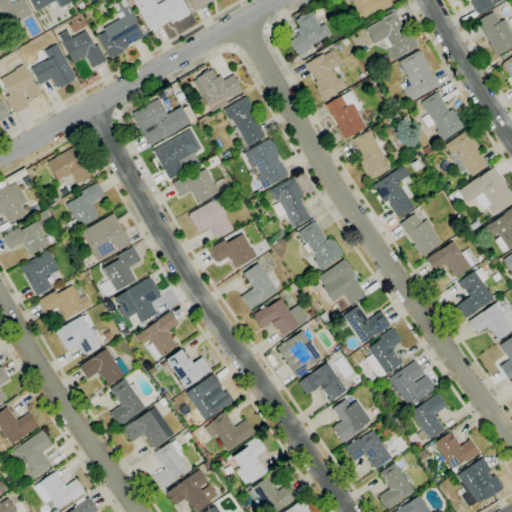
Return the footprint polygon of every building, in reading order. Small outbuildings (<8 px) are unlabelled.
[(1,32),(0,30),(0,0),(8,0),(10,3),(11,3),(11,4),(17,0),(22,0),(31,14),(1,32)] [(54,0),(47,4),(47,5),(35,12),(28,0),(68,0),(70,2),(58,9),(54,0)] [(109,60),(96,36),(104,31),(102,28),(123,16),(115,3),(120,0),(125,0),(136,20),(134,21),(143,37),(132,43),(131,42),(125,46),(126,47),(123,49),(124,50),(121,51),(122,53),(109,60)] [(149,31),(132,0),(152,0),(156,5),(164,0),(181,0),(189,14),(176,22),(176,21),(171,24),(169,21),(166,22),(165,21),(149,31)] [(193,12),(186,0),(211,0),(204,4),(204,5),(193,12)] [(358,21),(352,10),(355,8),(350,0),(388,0),(391,5),(374,15),(373,12),(358,21)] [(478,14),(477,13),(476,14),(470,3),(471,3),(469,0),(501,0),(494,4),(492,5),(493,6),(478,14)] [(297,56),(293,50),(292,51),(289,46),(291,45),(288,41),(299,35),(295,29),(298,27),(294,20),(298,18),(297,17),(301,15),(302,16),(310,11),(318,26),(323,24),(329,34),(308,46),(310,49),(297,56)] [(511,46),(494,56),(487,44),(489,43),(482,32),(481,32),(477,25),(475,21),(493,11),(497,19),(498,22),(503,19),(508,27),(507,28),(511,36),(511,46)] [(393,60),(387,50),(389,49),(388,48),(387,49),(382,39),(373,44),(364,29),(377,22),(377,21),(392,12),(393,14),(394,13),(400,24),(399,24),(402,30),(406,28),(416,45),(415,45),(416,47),(393,60)] [(92,68),(86,58),(85,59),(84,57),(80,60),(80,59),(72,63),(61,44),(62,44),(57,35),(66,30),(71,38),(84,31),(93,47),(96,45),(105,60),(92,68)] [(343,46),(340,41),(346,38),(348,43),(343,46)] [(55,88),(50,79),(39,85),(29,68),(42,61),(43,62),(47,59),(43,51),(56,44),(75,77),(72,79),(73,80),(59,88),(58,87),(55,88)] [(323,100),(322,98),(321,99),(314,88),(316,88),(314,85),(315,85),(313,82),(315,81),(311,74),(310,75),(304,63),(321,54),(322,55),(333,49),(341,63),(330,69),(335,77),(336,78),(339,77),(345,88),(323,100)] [(409,103),(401,89),(409,85),(405,77),(406,76),(397,62),(418,50),(419,52),(420,51),(426,63),(425,63),(431,74),(432,73),(438,84),(437,84),(438,86),(409,103)] [(511,88),(505,78),(508,76),(501,65),(502,65),(501,63),(511,55),(511,88)] [(16,114),(15,113),(14,113),(4,97),(8,95),(0,80),(0,78),(15,70),(14,69),(21,65),(32,83),(32,82),(39,94),(30,100),(31,101),(26,103),(28,106),(26,106),(27,107),(16,114)] [(203,108),(199,100),(202,98),(192,81),(196,79),(195,78),(203,73),(202,72),(206,69),(207,71),(210,69),(216,77),(219,75),(222,80),(232,75),(234,79),(236,79),(238,83),(237,84),(241,91),(229,97),(228,95),(208,107),(207,105),(203,108)] [(343,139),(336,127),(337,126),(331,116),(330,116),(323,105),(339,96),(340,96),(350,90),(360,109),(356,111),(357,112),(356,113),(364,127),(343,139)] [(441,141),(434,131),(436,130),(435,129),(436,128),(433,124),(427,128),(420,118),(426,114),(419,104),(421,103),(420,102),(435,92),(436,94),(437,93),(443,103),(442,104),(447,111),(450,109),(451,112),(452,111),(453,112),(454,112),(464,126),(441,141)] [(248,146),(247,145),(246,146),(242,138),(239,140),(233,129),(236,127),(231,120),(230,119),(228,120),(222,110),(246,96),(256,115),(252,117),(256,125),(257,125),(264,137),(248,146)] [(149,146),(148,144),(147,144),(142,136),(143,135),(139,128),(138,128),(132,118),(133,117),(131,113),(157,99),(166,114),(179,107),(181,109),(187,105),(196,121),(189,124),(149,146)] [(211,112),(208,108),(224,99),(227,102),(211,112)] [(0,121),(0,100),(9,116),(0,121)] [(392,111),(388,105),(395,101),(399,106),(392,111)] [(385,117),(381,112),(387,109),(390,114),(385,117)] [(387,124),(384,119),(389,116),(392,121),(387,124)] [(168,179),(151,150),(189,129),(200,148),(177,161),(183,171),(168,179)] [(470,177),(454,154),(452,155),(451,154),(450,155),(443,145),(465,130),(466,131),(467,131),(477,146),(476,146),(477,147),(474,149),(478,155),(479,154),(486,164),(485,165),(486,166),(472,176),(471,176),(470,177)] [(368,181),(357,162),(361,160),(358,156),(360,155),(351,140),(366,131),(367,132),(368,131),(383,157),(384,156),(385,157),(386,157),(392,167),(368,181)] [(262,189),(255,176),(260,174),(255,165),(251,167),(243,153),(268,139),(269,141),(271,140),(277,150),(275,151),(277,154),(276,154),(278,157),(276,158),(280,164),(281,163),(287,175),(262,189)] [(76,184),(70,174),(57,181),(46,162),(75,145),(92,175),(76,184)] [(424,154),(421,149),(427,145),(430,150),(424,154)] [(224,160),(220,154),(227,150),(230,156),(224,160)] [(398,218),(397,216),(396,217),(389,207),(390,206),(386,201),(384,203),(383,201),(382,202),(372,187),(373,186),(372,185),(402,165),(408,175),(399,181),(400,182),(398,184),(413,207),(412,208),(398,218)] [(511,201),(493,215),(486,206),(482,210),(473,198),(466,203),(457,191),(478,176),(478,177),(492,167),(500,177),(499,178),(506,189),(507,188),(511,194),(511,201)] [(198,203),(194,196),(193,197),(191,192),(189,193),(188,191),(179,197),(171,183),(187,174),(188,177),(204,169),(213,184),(214,184),(219,191),(198,203)] [(294,227),(293,226),(292,227),(284,214),(278,217),(271,206),(278,202),(277,201),(276,202),(275,201),(274,202),(268,191),(291,178),(292,179),(293,178),(300,191),(299,191),(302,196),(299,198),(301,201),(300,202),(309,218),(294,227)] [(8,224),(1,213),(0,213),(0,187),(6,184),(8,186),(14,183),(26,202),(19,206),(19,207),(20,206),(25,215),(8,224)] [(71,232),(66,224),(74,219),(65,204),(81,195),(79,192),(95,183),(95,184),(97,183),(104,195),(92,203),(92,204),(93,207),(92,208),(97,217),(79,228),(79,227),(71,232)] [(215,239),(209,229),(208,228),(199,233),(198,232),(197,233),(187,216),(188,215),(188,214),(213,199),(223,216),(224,216),(232,229),(215,239)] [(502,252),(493,238),(497,236),(495,233),(490,236),(484,227),(490,223),(502,215),(502,214),(511,206),(511,246),(507,250),(507,249),(506,249),(502,252)] [(43,221),(38,213),(45,210),(49,217),(43,221)] [(420,256),(412,246),(414,245),(406,234),(405,235),(397,224),(413,213),(417,219),(418,219),(420,222),(425,219),(431,228),(431,229),(440,242),(420,256)] [(97,262),(80,232),(112,214),(121,230),(123,230),(129,240),(128,241),(129,243),(97,262)] [(472,231),(468,226),(475,220),(479,226),(472,231)] [(29,255),(25,247),(24,248),(21,244),(19,245),(19,244),(9,250),(9,249),(8,249),(1,238),(2,237),(2,236),(17,227),(19,231),(34,221),(43,237),(44,236),(49,244),(29,255)] [(320,271),(313,261),(314,260),(313,258),(314,258),(297,233),(298,233),(298,232),(312,222),(313,223),(314,222),(321,232),(320,233),(325,240),(328,238),(329,240),(330,240),(331,241),(332,240),(341,253),(340,254),(341,255),(320,271)] [(235,268),(230,260),(229,260),(228,257),(226,258),(225,257),(215,263),(215,261),(213,262),(207,251),(208,250),(207,249),(223,240),(225,243),(241,233),(250,249),(251,248),(256,256),(235,268)] [(454,278),(451,273),(450,273),(443,264),(433,271),(424,259),(437,250),(437,251),(451,241),(460,253),(467,247),(477,261),(454,278)] [(115,292),(101,268),(117,259),(115,256),(131,247),(132,249),(133,248),(139,259),(138,259),(139,261),(128,267),(129,268),(128,268),(135,280),(115,292)] [(35,296),(19,267),(47,250),(58,270),(45,277),(50,287),(35,296)] [(511,273),(511,274),(501,260),(511,252),(511,273)] [(349,304),(342,295),(331,302),(321,287),(323,286),(317,277),(343,259),(344,261),(346,260),(352,270),(351,271),(353,273),(352,273),(354,276),(352,277),(364,294),(349,304)] [(250,309),(248,310),(239,297),(252,288),(241,274),(256,263),(276,291),(261,301),(262,301),(250,309)] [(463,318),(455,306),(468,296),(464,290),(460,285),(459,286),(456,282),(473,271),(473,272),(479,268),(486,278),(481,282),(491,296),(495,293),(498,296),(493,300),(491,298),(463,318)] [(132,326),(126,317),(122,319),(115,308),(118,306),(113,298),(148,277),(151,281),(152,280),(159,292),(158,293),(160,297),(149,303),(156,313),(139,323),(139,322),(132,326)] [(64,320),(57,309),(46,315),(44,312),(43,313),(37,302),(38,301),(37,300),(53,291),(55,294),(71,285),(71,286),(76,283),(84,295),(90,305),(64,320)] [(511,329),(494,342),(493,339),(495,338),(491,331),(490,332),(489,330),(487,332),(484,328),(476,333),(467,321),(481,312),(496,301),(495,299),(500,296),(501,298),(503,297),(510,307),(509,308),(511,312),(511,324),(510,326),(511,329)] [(282,336),(276,327),(274,328),(270,322),(261,328),(259,325),(258,326),(252,317),(253,317),(252,314),(264,306),(266,308),(279,299),(288,311),(298,304),(309,320),(298,327),(297,326),(296,327),(296,326),(282,336)] [(361,343),(348,325),(340,330),(335,322),(343,316),(342,315),(357,305),(367,320),(379,311),(389,325),(372,337),(372,336),(361,343)] [(310,318),(306,313),(311,310),(315,315),(310,318)] [(155,360),(146,347),(151,344),(148,339),(141,345),(134,335),(142,330),(143,330),(155,322),(155,321),(168,311),(177,324),(167,331),(170,336),(169,337),(176,346),(160,357),(160,356),(155,360)] [(323,323),(318,316),(323,312),(328,320),(323,323)] [(82,355),(77,346),(67,351),(65,348),(64,349),(54,332),(55,332),(54,331),(81,315),(81,317),(85,314),(92,325),(87,328),(90,333),(91,332),(99,345),(82,355)] [(315,323),(312,318),(317,315),(320,319),(315,323)] [(377,379),(364,359),(371,354),(366,348),(377,341),(376,341),(379,338),(378,337),(391,328),(392,331),(394,330),(400,338),(398,339),(400,342),(390,349),(398,361),(400,360),(402,363),(398,365),(399,366),(395,369),(395,368),(385,375),(384,374),(377,379)] [(294,377),(285,364),(286,363),(281,357),(280,357),(277,353),(278,352),(275,348),(280,345),(279,344),(282,342),(283,342),(287,340),(301,330),(320,358),(307,367),(307,368),(294,377)] [(511,376),(507,380),(498,367),(508,359),(498,345),(511,335),(511,376)] [(104,387),(103,385),(106,383),(101,376),(100,377),(97,372),(86,379),(77,367),(91,357),(91,358),(105,348),(113,361),(118,358),(127,371),(122,374),(123,375),(104,387)] [(183,388),(170,368),(169,369),(164,362),(165,361),(164,360),(179,349),(185,358),(186,358),(190,364),(200,357),(209,370),(183,388)] [(407,407),(398,394),(393,398),(384,386),(390,382),(388,379),(402,368),(402,369),(413,361),(423,373),(412,381),(414,383),(424,376),(426,378),(427,377),(433,386),(432,387),(434,389),(416,401),(418,403),(414,405),(413,404),(407,407)] [(330,401),(319,386),(305,395),(297,383),(325,362),(345,390),(339,394),(340,396),(334,400),(333,399),(330,401)] [(0,401),(0,366),(1,368),(2,367),(8,379),(7,379),(8,380),(0,384),(0,389),(5,399),(0,401)] [(197,424),(190,415),(196,410),(184,393),(197,384),(197,383),(211,373),(221,387),(209,395),(219,410),(204,421),(203,419),(197,424)] [(119,426),(118,425),(116,426),(109,416),(110,415),(109,413),(119,405),(114,398),(111,393),(109,390),(124,379),(144,408),(126,420),(126,421),(119,426)] [(165,401),(161,395),(166,392),(170,398),(165,401)] [(421,441),(415,434),(421,430),(409,412),(436,393),(445,406),(433,415),(443,429),(428,440),(426,437),(421,441)] [(161,407),(157,401),(162,398),(166,404),(161,407)] [(341,443),(330,428),(333,426),(333,425),(337,422),(337,423),(340,421),(331,408),(344,399),(348,405),(355,400),(369,420),(361,426),(363,428),(341,443)] [(10,445),(0,430),(0,410),(6,406),(16,421),(28,412),(38,426),(25,435),(24,434),(10,445)] [(152,449),(142,434),(130,443),(120,429),(134,419),(134,420),(153,406),(173,434),(152,449)] [(227,451),(216,434),(210,439),(202,428),(209,424),(208,423),(216,417),(221,413),(223,412),(224,414),(234,427),(244,420),(245,421),(246,421),(254,433),(227,451)] [(32,479),(31,477),(30,478),(28,475),(27,476),(23,470),(24,470),(16,458),(15,459),(11,453),(12,453),(11,451),(41,430),(42,432),(43,432),(51,443),(50,443),(51,445),(41,452),(51,466),(32,479)] [(375,469),(374,467),(372,468),(367,460),(368,459),(364,454),(353,461),(343,448),(357,439),(357,440),(371,430),(390,458),(375,469)] [(186,441),(182,435),(187,432),(191,437),(186,441)] [(451,469),(432,443),(448,432),(454,441),(455,441),(459,446),(467,440),(466,440),(468,439),(478,453),(465,462),(464,460),(451,469)] [(244,487),(233,471),(238,468),(230,457),(244,447),(243,446),(255,436),(265,450),(255,457),(261,464),(260,465),(264,472),(244,487)] [(162,489),(153,476),(164,468),(159,462),(158,463),(154,456),(153,453),(158,449),(159,449),(168,442),(169,443),(175,440),(180,448),(177,450),(181,456),(179,457),(187,469),(174,479),(175,480),(162,489)] [(422,461),(416,454),(424,448),(429,455),(422,461)] [(468,507),(460,497),(465,493),(459,485),(461,483),(456,475),(481,457),(490,470),(487,472),(490,477),(493,475),(495,476),(498,480),(497,480),(498,481),(502,486),(501,486),(503,488),(489,498),(488,497),(483,501),(482,499),(475,503),(475,502),(468,507)] [(386,510),(385,507),(383,508),(377,499),(379,498),(377,496),(388,488),(379,476),(380,476),(378,473),(393,463),(395,466),(396,466),(400,473),(413,492),(404,498),(404,497),(386,510)] [(195,511),(193,511),(183,498),(173,506),(164,493),(198,469),(206,481),(198,487),(200,490),(208,485),(216,495),(208,500),(209,502),(195,511)] [(56,509),(50,499),(44,503),(33,486),(56,471),(57,473),(55,475),(63,486),(74,479),(76,481),(77,481),(84,490),(83,491),(84,493),(82,493),(84,495),(71,504),(69,501),(56,509)] [(274,511),(267,511),(257,497),(252,501),(246,492),(251,488),(250,488),(266,477),(272,486),(276,492),(288,483),(298,497),(283,507),(282,507),(274,511)] [(392,511),(404,504),(417,495),(429,511),(431,511),(433,511),(441,511),(392,511)] [(67,511),(73,508),(72,507),(75,505),(74,502),(82,497),(84,499),(87,497),(97,511),(95,511),(67,511)] [(0,511),(0,502),(7,498),(15,511),(13,511),(0,511)] [(282,511),(300,500),(309,511),(282,511)]
